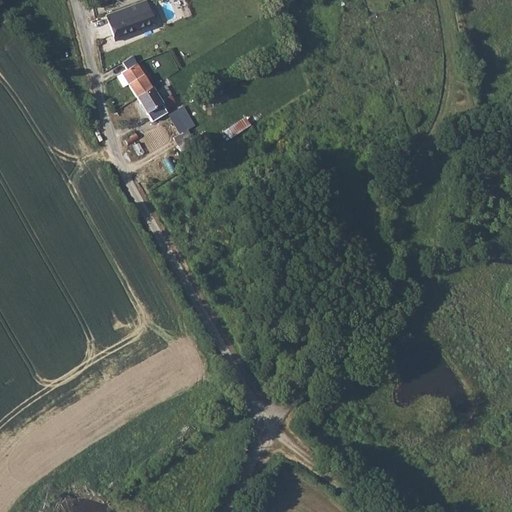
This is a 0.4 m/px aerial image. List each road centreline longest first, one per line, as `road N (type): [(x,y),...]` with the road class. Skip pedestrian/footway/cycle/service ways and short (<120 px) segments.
road 1 (track): [(407,288),(377,367),(259,434)]
road 2 (track): [(259,434),(375,511)]
